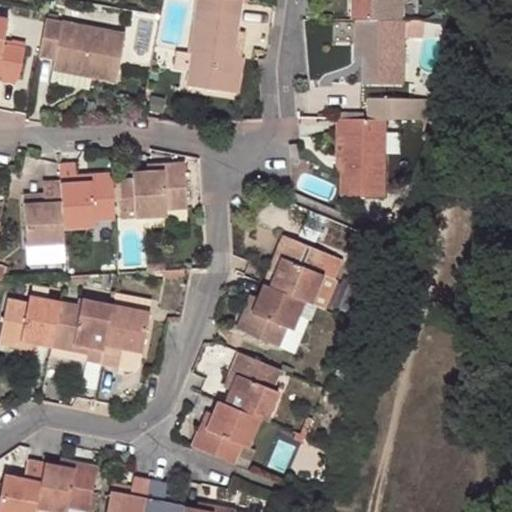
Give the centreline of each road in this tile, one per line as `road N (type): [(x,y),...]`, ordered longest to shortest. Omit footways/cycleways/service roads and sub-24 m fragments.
road 1 (residential): [(217,158),(219,267),(163,410),(125,431),(31,418),(0,434)]
road 2 (residential): [(0,140),(144,133),(204,147),(217,158)]
road 3 (residential): [(295,0),(272,120),(217,158)]
